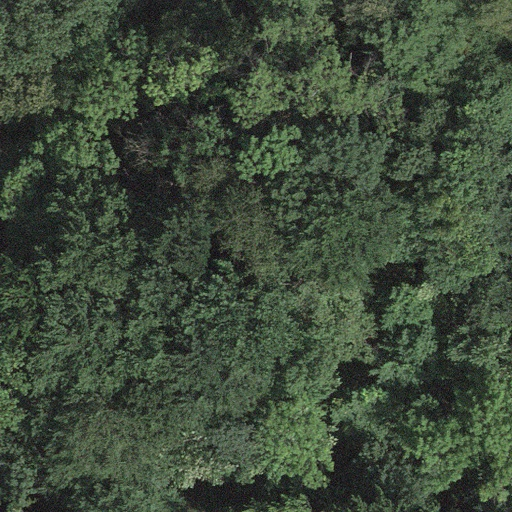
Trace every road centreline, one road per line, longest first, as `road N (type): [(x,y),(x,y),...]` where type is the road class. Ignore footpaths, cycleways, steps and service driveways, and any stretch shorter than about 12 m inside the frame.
road 1 (track): [(253,511),(351,447),(462,347),(511,329)]
road 2 (track): [(0,373),(58,478),(106,511)]
